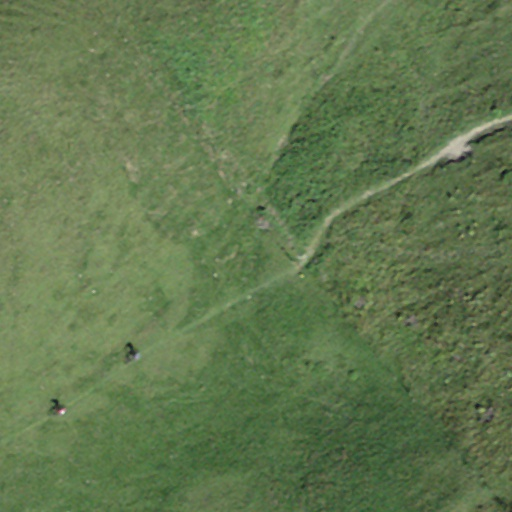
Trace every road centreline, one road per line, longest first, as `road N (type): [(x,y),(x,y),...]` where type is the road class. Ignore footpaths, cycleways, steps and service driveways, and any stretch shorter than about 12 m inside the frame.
road 1 (track): [(429,0),(391,35),(240,249)]
road 2 (track): [(240,249),(16,441),(0,446)]
